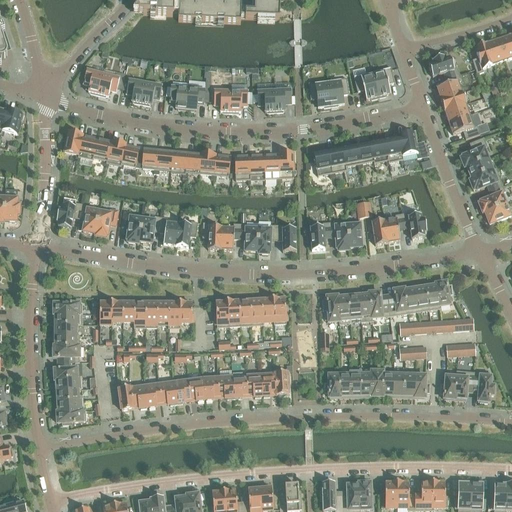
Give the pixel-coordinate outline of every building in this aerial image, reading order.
[(280,0),(142,0),(143,0),(142,3),(140,5),(139,7),(137,11),(143,16),(178,18),(178,23),(240,25),(241,20),(279,22),(280,0)] [(511,45),(509,38),(498,42),(505,63),(511,60),(511,45)] [(505,63),(498,42),(487,46),(487,45),(494,67),(505,63)] [(494,67),(487,45),(474,49),(476,54),(478,60),(472,62),(477,76),(483,74),(482,71),(494,67)] [(454,72),(450,60),(445,61),(444,58),(432,63),(433,65),(428,67),(433,79),(443,76),(445,81),(459,76),(457,70),(454,72)] [(390,70),(372,74),(378,101),(386,99),(385,98),(390,97),(388,87),(394,86),(395,86),(391,70),(390,70)] [(116,94),(119,80),(113,79),(114,74),(104,71),(103,76),(98,98),(105,100),(106,99),(108,99),(109,93),(116,94)] [(98,98),(103,76),(87,72),(83,86),(90,88),(88,94),(90,95),(90,96),(98,98)] [(378,101),(372,74),(354,79),(354,78),(353,79),(357,95),(358,95),(364,93),(366,103),(367,102),(371,101),(371,102),(378,101)] [(461,95),(458,84),(461,82),(459,76),(445,81),(447,87),(437,90),(441,102),(440,102),(462,95),(462,94),(461,95)] [(346,80),(327,83),(331,110),(338,109),(338,108),(343,107),(342,97),(349,97),(346,80)] [(141,107),(145,85),(129,82),(126,97),(133,98),(132,104),(134,105),(134,106),(141,107)] [(331,110),(327,83),(308,85),(311,102),(317,101),(318,110),(324,110),(324,111),(331,110)] [(159,102),(162,88),(145,85),(141,107),(149,109),(149,107),(152,108),(153,101),(159,102)] [(188,86),(187,91),(186,113),(194,114),(194,113),(196,113),(197,106),(203,107),(205,92),(198,92),(199,87),(188,86)] [(186,113),(187,91),(171,89),(170,104),(176,104),(176,111),(178,111),(178,112),(186,113)] [(500,94),(498,89),(491,92),(493,99),(498,97),(500,94)] [(291,92),(274,93),(275,115),(283,115),(283,114),(285,113),(285,107),(291,107),(291,92)] [(230,116),(231,93),(214,93),(214,108),(220,108),(220,114),(223,115),(223,116),(230,116)] [(248,94),(231,93),(230,116),(238,116),(238,115),(241,115),(241,108),(247,108),(248,94)] [(275,115),(274,93),(257,94),(258,108),(265,108),(265,115),(267,114),(267,116),(275,115)] [(466,106),(462,95),(440,102),(444,114),(466,106)] [(469,118),(466,107),(466,106),(444,114),(445,114),(448,125),(469,118)] [(18,137),(21,125),(22,125),(24,117),(14,114),(14,116),(7,114),(7,113),(1,137),(3,137),(4,134),(18,137)] [(473,129),(469,118),(448,125),(453,137),(463,133),(466,142),(480,137),(477,128),(473,129)] [(78,161),(83,137),(66,133),(64,142),(67,143),(64,154),(76,157),(75,161),(78,161)] [(429,159),(424,144),(416,146),(416,143),(417,143),(415,134),(405,136),(405,138),(399,140),(399,138),(398,138),(403,162),(403,163),(417,161),(423,160),(423,162),(428,161),(427,159),(429,159)] [(93,161),(97,140),(90,139),(90,140),(84,139),(84,137),(83,137),(78,161),(77,163),(80,164),(81,160),(93,163),(93,161)] [(404,166),(403,162),(398,138),(398,140),(392,141),(391,140),(384,141),(389,165),(400,163),(401,167),(404,166)] [(106,168),(111,143),(110,143),(110,145),(104,143),(104,142),(97,140),(93,161),(104,163),(103,167),(106,168)] [(488,161),(484,150),(487,149),(483,140),(469,146),(473,154),(462,158),(463,159),(460,160),(464,170),(467,169),(467,170),(488,161)] [(389,165),(384,141),(384,142),(377,144),(377,142),(370,144),(373,164),(374,166),(386,164),(386,168),(389,167),(388,165),(389,165)] [(120,169),(125,146),(111,143),(106,168),(106,170),(108,170),(109,166),(120,169)] [(373,164),(370,144),(363,145),(363,146),(356,148),(356,146),(356,147),(360,170),(363,170),(362,166),(373,164)] [(140,160),(138,159),(140,151),(126,148),(126,146),(125,146),(120,169),(121,169),(120,171),(123,171),(124,167),(135,170),(139,170),(140,160)] [(360,170),(356,147),(355,147),(356,148),(349,149),(349,148),(342,149),(346,169),(357,167),(358,171),(360,170)] [(346,169),(342,149),(334,151),(335,152),(328,153),(328,152),(333,180),(335,179),(335,175),(347,173),(346,169)] [(156,176),(158,153),(151,152),(152,150),(145,150),(145,152),(144,152),(143,160),(140,160),(139,170),(142,171),(154,172),(154,176),(156,176)] [(333,180),(328,152),(327,152),(327,153),(321,154),(321,153),(312,155),(314,162),(318,179),(330,176),(330,180),(333,180)] [(171,174),(172,154),(158,153),(156,176),(159,176),(159,172),(171,174)] [(185,181),(185,179),(187,156),(172,154),(171,174),(170,176),(183,177),(182,181),(185,181)] [(214,182),(216,157),(201,155),(201,157),(199,176),(211,177),(211,182),(214,182)] [(199,176),(201,157),(187,156),(185,179),(188,179),(188,175),(199,176)] [(279,185),(278,156),(277,156),(277,158),(271,158),(271,157),(264,157),(264,178),(264,182),(276,181),(277,186),(279,185)] [(293,173),(293,156),(278,156),(279,185),(282,185),(282,181),(294,181),(294,176),(293,173)] [(229,179),(231,158),(223,158),(223,159),(217,159),(217,157),(216,157),(214,182),(216,182),(217,178),(229,179)] [(264,178),(264,157),(256,157),(256,159),(249,159),(250,182),(253,182),(253,178),(264,178)] [(250,182),(249,159),(242,159),(242,158),(234,158),(235,183),(248,182),(248,186),(250,186),(250,182)] [(492,172),(488,161),(467,170),(471,181),(493,172),(492,172)] [(503,188),(495,170),(492,172),(493,172),(471,181),(472,182),(469,182),(473,192),(475,191),(476,193),(486,188),(489,194),(503,188)] [(506,207),(502,195),(505,194),(503,188),(489,194),(491,199),(480,203),(481,205),(478,205),(481,212),(482,215),(484,214),(485,215),(506,207)] [(19,217),(20,207),(17,207),(18,201),(22,202),(23,194),(17,194),(17,197),(5,196),(3,223),(16,223),(17,217),(19,217)] [(79,221),(82,207),(76,205),(75,209),(63,207),(62,211),(59,211),(56,224),(59,224),(58,229),(71,231),(73,220),(79,221)] [(372,219),(370,205),(363,206),(365,220),(372,219)] [(365,220),(363,206),(356,207),(358,221),(365,220)] [(95,236),(99,213),(100,210),(99,210),(99,213),(88,211),(88,208),(82,207),(79,221),(85,223),(83,234),(95,236)] [(511,218),(506,207),(485,215),(489,227),(511,218)] [(115,228),(118,213),(100,210),(99,213),(95,236),(96,236),(95,238),(106,240),(106,238),(107,238),(109,227),(115,228)] [(427,234),(424,221),(422,222),(420,213),(401,217),(404,232),(410,231),(411,242),(424,240),(424,235),(427,234)] [(139,244),(142,221),(130,219),(131,216),(124,215),(122,230),(128,231),(127,242),(128,242),(128,244),(138,246),(138,243),(139,244)] [(398,232),(404,232),(401,217),(395,218),(396,222),(385,223),(384,219),(383,220),(388,246),(388,245),(400,243),(398,232)] [(159,235),(161,220),(155,219),(154,222),(142,221),(139,244),(152,245),(153,234),(159,235)] [(176,248),(179,226),(178,226),(167,225),(167,221),(161,220),(159,235),(165,236),(163,246),(175,248),(176,248)] [(388,246),(383,220),(371,222),(375,248),(388,246)] [(362,249),(360,226),(360,223),(347,224),(347,227),(349,250),(362,249)] [(196,240),(198,225),(191,224),(191,227),(179,226),(176,248),(188,250),(190,239),(196,240)] [(349,250),(347,227),(347,224),(329,225),(330,240),(336,240),(337,251),(338,251),(338,253),(349,253),(348,250),(349,250)] [(221,252),(221,230),(209,229),(210,226),(203,225),(202,240),(208,241),(208,252),(221,252)] [(325,252),(324,241),(330,240),(329,225),(322,226),(323,229),(310,230),(312,253),(325,252)] [(239,242),(240,227),(234,226),(233,230),(222,230),(221,230),(221,252),(233,252),(234,242),(239,242)] [(257,254),(258,231),(246,231),(246,227),(240,227),(239,242),(245,242),(245,253),(257,254)] [(270,254),(270,243),(277,243),(277,228),(270,228),(270,231),(258,231),(257,254),(258,254),(258,256),(269,257),(269,254),(270,254)] [(296,254),(296,231),(283,231),(283,228),(277,228),(277,243),(282,243),(283,254),(296,254)] [(450,307),(448,298),(452,297),(451,289),(447,289),(447,288),(446,284),(436,286),(440,311),(440,308),(450,307)] [(440,311),(436,286),(435,286),(430,287),(430,289),(425,289),(429,313),(440,311)] [(429,313),(425,289),(415,291),(418,315),(429,313)] [(408,316),(404,291),(393,293),(394,297),(393,297),(394,298),(394,299),(387,300),(390,319),(408,316)] [(418,315),(415,291),(404,293),(404,291),(408,316),(418,315)] [(390,319),(387,300),(380,301),(380,300),(381,300),(381,298),(380,298),(380,294),(378,294),(378,293),(370,294),(370,295),(369,295),(372,324),(372,321),(382,320),(390,319)] [(372,324),(369,295),(369,297),(359,298),(361,325),(372,324)] [(340,327),(337,298),(326,299),(327,303),(326,303),(326,304),(323,304),(324,313),(325,322),(328,322),(329,325),(339,324),(339,327),(340,327)] [(351,326),(348,299),(338,300),(337,298),(340,327),(351,326)] [(361,325),(359,298),(348,299),(351,326),(351,323),(360,322),(361,325)] [(275,327),(273,301),(267,301),(267,302),(261,303),(263,328),(263,325),(274,324),(274,327),(275,327)] [(287,323),(287,312),(285,312),(285,301),(279,302),(279,301),(273,301),(275,327),(286,326),(286,324),(287,323)] [(251,328),(250,302),(244,302),(244,304),(239,304),(240,329),(251,328)] [(263,328),(261,303),(256,303),(256,302),(250,302),(251,328),(263,328)] [(82,317),(82,306),(71,306),(71,305),(70,305),(70,306),(67,306),(67,303),(59,303),(59,306),(54,306),(54,317),(55,317),(82,317)] [(240,329),(239,304),(233,304),(233,303),(227,304),(229,330),(240,329)] [(111,327),(112,304),(106,304),(106,305),(100,305),(100,327),(111,327)] [(123,325),(123,305),(118,305),(118,304),(112,304),(111,327),(112,328),(112,324),(123,325)] [(134,331),(134,304),(129,304),(129,305),(123,305),(123,325),(134,325),(134,331)] [(146,331),(146,305),(140,305),(140,304),(134,304),(134,331),(146,331)] [(157,331),(157,304),(152,304),(152,306),(146,305),(146,331),(157,331)] [(168,331),(168,306),(163,306),(163,304),(157,304),(157,331),(158,331),(158,328),(168,328),(168,331)] [(229,330),(227,304),(221,304),(221,305),(216,305),(216,316),(215,316),(215,327),(217,327),(217,330),(229,330)] [(180,331),(180,305),(174,305),(174,306),(168,306),(168,331),(180,331)] [(193,325),(193,317),(192,317),(192,306),(186,306),(186,305),(180,305),(180,331),(180,325),(193,325)] [(82,328),(82,317),(55,317),(55,328),(76,328),(82,328)] [(76,338),(76,328),(55,328),(55,337),(76,338)] [(55,348),(79,348),(79,338),(76,338),(55,337),(55,348)] [(74,366),(79,365),(79,348),(55,348),(54,348),(54,360),(59,360),(59,366),(74,366)] [(77,381),(77,370),(74,370),(74,366),(59,366),(59,372),(54,372),(55,382),(77,381)] [(289,386),(288,374),(287,374),(287,371),(275,372),(275,374),(276,395),(276,398),(278,397),(278,399),(286,398),(286,397),(288,397),(288,386),(289,386)] [(350,398),(350,371),(349,371),(349,374),(339,374),(339,377),(339,400),(340,400),(340,398),(350,398)] [(361,398),(361,377),(361,371),(350,371),(350,398),(361,398)] [(371,398),(371,374),(361,374),(361,371),(361,377),(361,398),(371,398)] [(455,402),(456,379),(457,373),(456,373),(456,376),(446,376),(446,379),(445,388),(441,387),(441,396),(444,396),(444,397),(444,401),(455,402)] [(473,392),(474,375),(468,374),(457,373),(456,379),(455,402),(455,400),(466,401),(467,391),(473,392)] [(262,398),(261,374),(246,375),(248,397),(253,396),(253,399),(255,399),(255,400),(261,400),(261,398),(262,398)] [(276,395),(275,374),(261,374),(262,398),(263,398),(263,400),(270,399),(270,398),(271,398),(271,395),(276,395)] [(382,399),(383,398),(383,374),(371,374),(371,398),(371,399),(382,399)] [(394,398),(394,377),(394,374),(383,374),(383,398),(394,398)] [(404,398),(405,377),(405,374),(394,374),(394,377),(394,398),(404,398)] [(248,397),(246,375),(246,381),(233,382),(233,379),(232,379),(233,402),(240,401),(240,400),(242,400),(242,397),(248,397)] [(493,398),(494,388),(490,388),(491,379),(491,376),(480,375),(474,375),(473,392),(479,392),(478,404),(480,404),(479,405),(487,406),(487,404),(489,405),(489,401),(490,401),(490,399),(489,399),(490,397),(493,398)] [(339,400),(339,377),(328,377),(329,387),(325,387),(325,395),(328,395),(328,396),(329,396),(329,400),(339,400)] [(415,400),(416,377),(405,377),(404,398),(414,399),(414,400),(415,400)] [(429,396),(429,387),(425,387),(426,378),(416,377),(415,400),(425,400),(425,396),(426,396),(429,396)] [(205,402),(202,378),(187,380),(190,401),(195,400),(196,403),(197,403),(197,404),(204,403),(203,402),(205,402)] [(219,398),(218,380),(203,381),(203,378),(202,378),(205,402),(206,402),(206,403),(212,403),(212,401),(214,401),(214,399),(219,398)] [(233,402),(232,379),(218,380),(219,398),(224,398),(224,401),(227,401),(227,402),(233,402)] [(78,392),(81,392),(80,380),(77,381),(55,382),(55,383),(56,383),(57,394),(78,392)] [(190,401),(187,380),(173,382),(176,407),(183,406),(182,405),(185,404),(185,402),(190,401)] [(176,407),(173,382),(159,384),(161,405),(167,404),(167,407),(170,407),(170,408),(176,407)] [(161,405),(159,384),(144,386),(148,409),(149,409),(149,411),(155,410),(155,408),(157,408),(156,406),(161,405)] [(134,411),(133,409),(131,387),(130,386),(118,388),(122,413),(134,411)] [(148,409),(144,386),(131,387),(133,409),(138,408),(139,411),(140,410),(140,412),(147,411),(146,410),(148,409)] [(58,403),(79,402),(78,392),(57,394),(58,403)] [(58,414),(82,413),(82,402),(79,402),(58,403),(58,414)] [(75,424),(86,424),(85,413),(82,413),(58,414),(57,414),(57,425),(62,425),(62,428),(71,427),(71,425),(74,424),(74,425),(75,425),(75,424)] [(11,450),(9,451),(9,449),(2,450),(0,440),(0,439),(0,465),(4,465),(3,462),(11,461),(11,459),(13,459),(11,450)] [(361,511),(372,511),(371,497),(372,497),(371,493),(371,485),(369,485),(368,483),(360,483),(360,485),(359,485),(359,511),(361,511)] [(433,510),(433,484),(427,484),(427,485),(421,485),(421,497),(415,497),(414,511),(433,511),(433,510)] [(445,499),(445,485),(439,485),(439,484),(433,484),(433,510),(448,510),(448,499),(445,499)] [(505,511),(507,487),(505,487),(505,484),(497,484),(497,486),(495,486),(494,503),(488,502),(488,511),(494,511),(493,511),(505,511)] [(359,511),(359,485),(358,485),(358,486),(349,486),(349,487),(347,487),(347,497),(341,497),(341,511),(359,511)] [(398,510),(398,485),(386,485),(386,510),(398,510)] [(414,511),(415,497),(409,497),(409,485),(398,485),(398,510),(408,510),(407,511),(414,511)] [(469,511),(471,486),(459,485),(458,501),(455,501),(455,511),(458,511),(457,511),(469,511)] [(341,511),(341,497),(335,498),(335,486),(322,486),(323,494),(320,494),(320,503),(323,503),(323,511),(341,511)] [(482,502),(482,486),(471,486),(469,511),(481,511),(482,511),(485,511),(485,502),(482,502)] [(301,511),(300,495),(298,495),(298,493),(298,491),(298,492),(298,488),(285,488),(286,511),(299,511),(301,511)] [(273,511),(271,490),(260,491),(261,511),(273,511)] [(249,504),(243,504),(243,511),(261,511),(260,491),(248,492),(249,504)] [(225,511),(224,493),(217,494),(218,495),(212,495),(213,509),(210,509),(210,511),(225,511)] [(243,511),(243,504),(237,505),(236,493),(230,494),(230,493),(224,493),(225,511),(243,511)] [(200,511),(200,508),(199,503),(199,496),(196,496),(196,494),(188,495),(188,497),(187,497),(188,511),(200,511)] [(188,511),(187,497),(186,497),(186,498),(177,499),(177,500),(175,501),(176,510),(170,511),(188,511)] [(170,511),(164,511),(163,500),(151,502),(152,511),(170,511)] [(14,501),(5,503),(7,508),(0,509),(0,511),(27,511),(25,505),(23,506),(23,504),(16,506),(14,501)] [(152,511),(151,502),(150,502),(141,503),(142,505),(139,505),(140,511),(152,511)]
